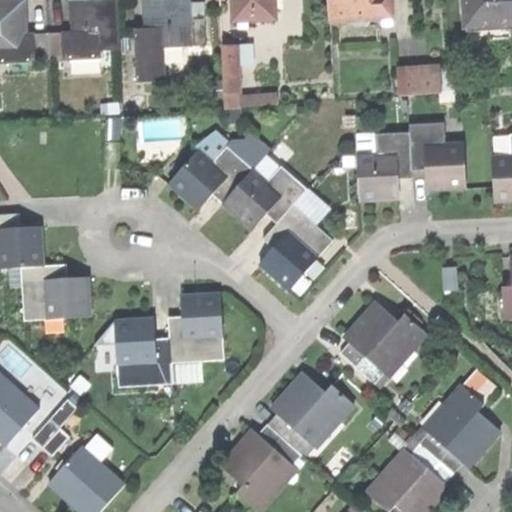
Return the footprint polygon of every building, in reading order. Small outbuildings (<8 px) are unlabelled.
[(121,53),(119,0),(113,0),(92,1),(69,2),(70,27),(77,26),(77,35),(62,35),(63,64),(100,63),(100,54),(121,53)] [(134,32),(136,85),(166,83),(164,48),(192,46),(191,20),(190,2),(189,0),(142,0),(143,23),(149,23),(150,31),(134,32)] [(233,0),(234,32),(251,32),(251,24),(279,23),(278,11),(287,10),(286,0),(233,0)] [(329,0),(331,23),(352,22),(355,28),(368,27),(372,21),(395,20),(393,0),(329,0)] [(511,26),(511,0),(465,0),(466,30),(471,30),(471,42),(506,40),(506,27),(511,26)] [(203,1),(190,2),(191,20),(204,20),(203,1)] [(0,66),(37,65),(36,36),(22,37),(21,26),(27,25),(27,6),(1,6),(0,6),(0,66)] [(205,46),(204,20),(191,20),(192,46),(205,46)] [(62,35),(49,36),(50,65),(63,64),(62,35)] [(49,36),(36,36),(37,65),(50,65),(49,36)] [(253,47),(223,48),(224,89),(224,96),(241,95),(240,67),(254,67),(253,47)] [(399,71),(400,98),(443,95),(442,75),(433,76),(416,77),(416,70),(399,71)] [(454,75),(442,75),(443,95),(455,94),(454,75)] [(212,105),(225,105),(224,96),(224,89),(212,89),(212,105)] [(241,110),(241,95),(224,96),(225,105),(225,110),(241,110)] [(142,140),(187,136),(185,116),(140,120),(142,140)] [(411,127),(411,134),(413,173),(428,172),(429,193),(451,192),(469,192),(467,145),(449,146),(448,125),(411,127)] [(358,159),(360,204),(382,203),(401,202),(400,181),(413,180),(413,173),(411,134),(374,136),(375,158),(358,159)] [(215,135),(201,152),(215,164),(229,147),(215,135)] [(233,143),(229,147),(256,170),(270,153),(253,138),(249,143),(233,143)] [(106,144),(105,171),(120,171),(120,144),(106,144)] [(201,152),(171,186),(188,201),(201,212),(214,197),(224,206),(256,170),(229,147),(215,164),(201,152)] [(511,158),(495,159),(497,204),(511,203),(511,158)] [(269,182),(256,170),(224,206),(240,220),(254,231),(267,217),(276,225),(294,205),(308,189),(282,167),(269,182)] [(332,210),(308,189),(294,205),(318,226),(332,210)] [(318,226),(294,205),(276,225),(263,240),(275,250),(261,266),(276,279),(291,293),(293,291),(304,278),(336,242),(318,226)] [(21,214),(0,215),(0,270),(23,269),(45,268),(44,245),(43,229),(22,230),(21,214)] [(57,268),(45,268),(23,269),(26,321),(91,318),(90,279),(68,280),(68,268),(57,268)] [(444,295),(460,294),(459,271),(444,271),(444,295)] [(311,284),(304,278),(293,291),(300,296),(311,284)] [(170,318),(171,340),(173,365),(226,362),(222,295),(198,296),(183,297),(184,317),(170,318)] [(388,376),(392,380),(429,338),(406,318),(400,324),(377,305),(361,323),(346,340),(352,346),(388,376)] [(137,320),(116,322),(120,388),(174,385),(173,365),(171,340),(156,341),(155,319),(137,320)] [(15,339),(0,351),(0,356),(14,373),(31,358),(15,339)] [(378,387),(388,376),(352,346),(343,356),(378,387)] [(314,447),(318,451),(356,407),(333,387),(327,394),(305,374),(289,393),(273,411),(279,416),(314,447)] [(0,376),(0,440),(9,447),(40,412),(0,376)] [(426,429),(430,433),(465,465),(471,470),(488,451),(504,433),(482,414),(488,407),(464,386),(426,429)] [(69,402),(51,422),(61,430),(78,410),(69,402)] [(279,416),(269,427),(304,458),(314,447),(279,416)] [(51,422),(35,441),(44,449),(61,430),(51,422)] [(269,427),(260,437),(295,469),(304,458),(269,427)] [(71,439),(61,430),(44,449),(54,458),(71,439)] [(260,437),(254,432),(238,451),(221,470),(243,490),(237,497),(254,511),(265,511),(300,473),(295,469),(260,437)] [(430,433),(421,443),(457,474),(465,465),(430,433)] [(421,442),(411,454),(447,485),(457,474),(421,443),(421,442)] [(63,474),(51,487),(72,505),(80,511),(103,511),(125,486),(82,450),(70,465),(63,474)] [(407,450),(368,494),(388,511),(392,511),(397,507),(402,511),(433,511),(452,490),(447,485),(411,454),(407,450)] [(58,470),(63,474),(70,465),(66,461),(58,470)]
